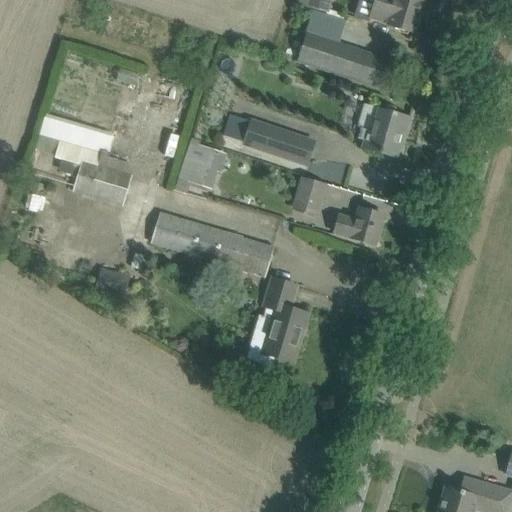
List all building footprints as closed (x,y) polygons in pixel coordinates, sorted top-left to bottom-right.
[(330,12),(332,0),(299,0),(299,6),(330,12)] [(423,0),(374,0),(370,17),(388,23),(394,27),(413,33),(423,0)] [(398,64),(379,57),(307,33),(295,63),(369,86),(388,92),(398,64)] [(169,134),(174,114),(152,108),(146,129),(169,134)] [(408,119),(378,110),(373,109),(362,149),(397,159),(408,119)] [(229,117),(222,137),(244,144),(307,164),(314,144),(250,124),(229,117)] [(110,153),(114,131),(43,118),(39,139),(110,153)] [(220,175),(227,155),(199,146),(201,141),(190,138),(173,191),(187,196),(191,184),(212,191),(217,174),(220,175)] [(81,160),(72,192),(120,207),(122,203),(130,174),(82,160),(81,160)] [(292,209),(318,215),(325,184),(298,178),(292,209)] [(383,216),(363,211),(358,209),(355,219),(338,214),(332,234),(374,245),(383,216)] [(274,248),(271,247),(159,214),(149,246),(263,279),(274,248)] [(134,253),(130,268),(141,271),(145,256),(134,253)] [(100,268),(93,291),(123,300),(130,276),(100,268)] [(292,302),(296,287),(269,279),(261,307),(266,308),(263,317),(258,316),(244,361),(270,369),(274,357),(289,362),(298,332),(302,333),(307,316),(289,310),(291,302),(292,302)] [(505,511),(511,493),(500,489),(481,484),(477,497),(445,488),(438,511),(476,511),(477,511),(481,511),(505,511)]
